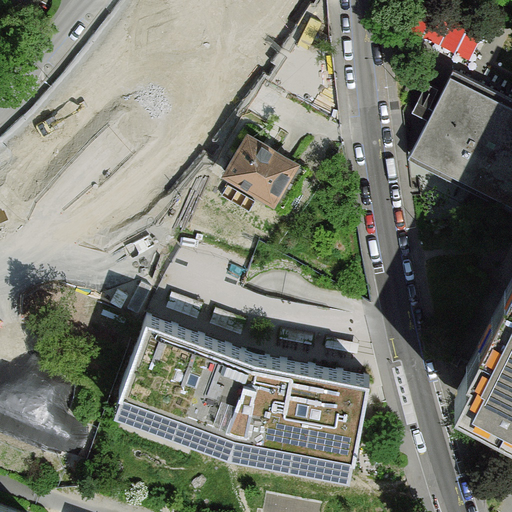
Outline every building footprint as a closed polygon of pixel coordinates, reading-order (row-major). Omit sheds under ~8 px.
[(252,0),(130,0),(70,69),(17,123),(0,139),(0,290),(90,202),(217,58),(252,0)] [(285,0),(270,0),(248,42),(292,66),(317,17),(285,0)] [(511,206),(511,95),(451,65),(408,155),(511,207),(511,206)] [(301,166),(249,135),(223,179),(275,209),(301,166)] [(511,276),(453,394),(511,423),(511,276)] [(352,469),(371,371),(257,350),(147,308),(116,403),(231,445),(352,469)] [(23,324),(0,351),(0,375),(31,401),(58,368),(37,350),(44,341),(23,324)] [(26,511),(0,502),(0,511),(26,511)]
